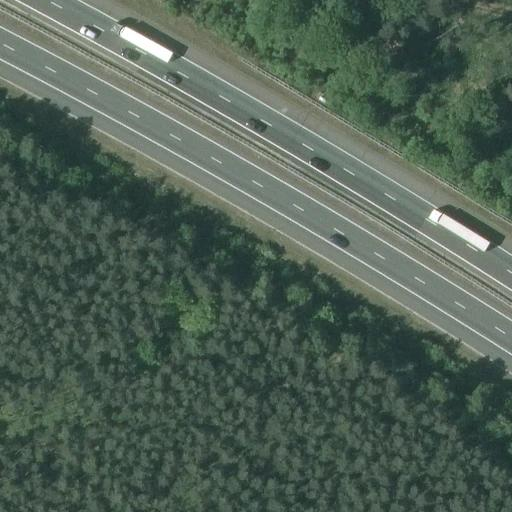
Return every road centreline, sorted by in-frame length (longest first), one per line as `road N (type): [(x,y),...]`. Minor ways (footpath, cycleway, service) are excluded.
road 1 (motorway): [(0,47),(511,338)]
road 2 (motorway): [(511,275),(347,168),(42,0)]
